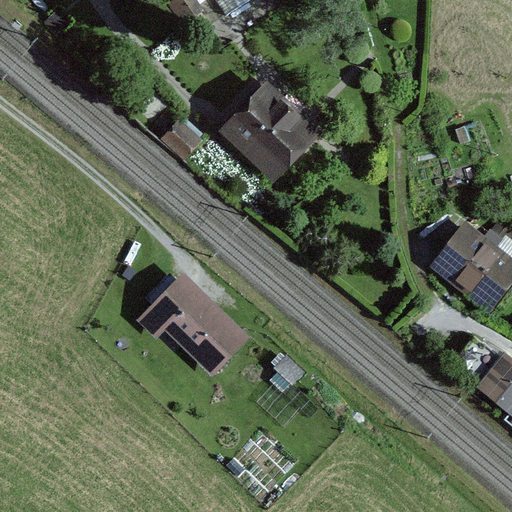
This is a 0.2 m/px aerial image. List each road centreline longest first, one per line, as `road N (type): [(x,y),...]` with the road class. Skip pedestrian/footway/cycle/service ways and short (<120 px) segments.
road 1 (track): [(397,127),(401,204),(426,286),(445,309),(511,346)]
road 2 (track): [(0,101),(197,269)]
road 3 (track): [(0,425),(193,511)]
